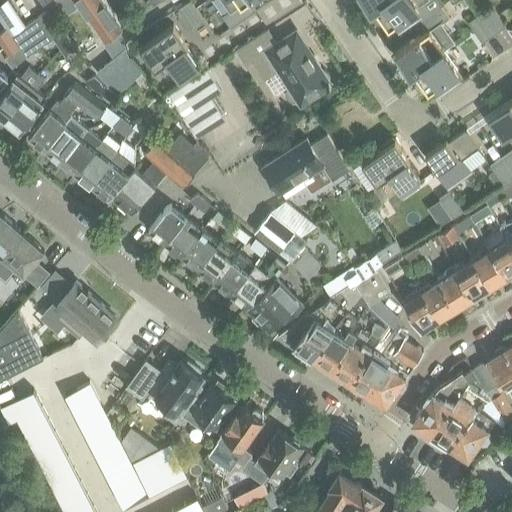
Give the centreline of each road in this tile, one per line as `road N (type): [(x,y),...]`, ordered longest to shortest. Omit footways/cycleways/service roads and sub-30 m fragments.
road 1 (residential): [(375,445),(139,283),(0,165)]
road 2 (residential): [(322,0),(408,126),(511,62)]
road 3 (residential): [(375,445),(437,353),(511,306)]
road 4 (residential): [(476,511),(375,445)]
